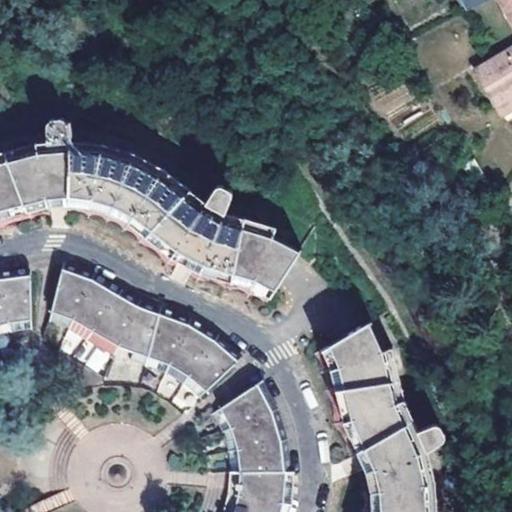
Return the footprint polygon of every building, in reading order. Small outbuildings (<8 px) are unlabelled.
[(511,48),(474,70),(495,105),(511,95),(511,48)] [(0,219),(7,218),(18,214),(33,210),(43,208),(52,206),(63,206),(73,206),(77,206),(113,216),(155,244),(181,253),(187,255),(236,265),(258,271),(283,222),(253,209),(258,198),(229,191),(206,188),(188,184),(178,175),(169,168),(161,162),(151,156),(147,153),(137,150),(123,146),(113,143),(100,140),(87,137),(62,135),(53,136),(23,139),(0,146),(0,219)] [(145,305),(134,301),(126,297),(100,282),(87,275),(76,271),(58,265),(46,318),(65,324),(84,335),(89,328),(101,335),(97,342),(111,351),(115,342),(129,348),(126,356),(162,368),(179,379),(196,392),(235,354),(221,343),(211,334),(196,325),(184,319),(168,313),(145,305)] [(0,331),(9,328),(28,326),(26,272),(16,273),(0,275),(0,331)] [(364,491),(365,509),(364,511),(440,511),(438,483),(431,453),(421,421),(413,400),(409,379),(408,376),(401,349),(387,353),(377,323),(322,350),(331,370),(334,381),(335,386),(343,419),(343,422),(354,454),(360,469),(364,491)] [(89,328),(84,335),(97,342),(101,335),(89,328)] [(274,420),(269,405),(263,393),(255,378),(210,408),(216,419),(220,427),(226,446),(228,467),(239,467),(282,466),(281,454),(279,435),(274,420)] [(287,511),(288,488),(282,466),(239,467),(234,511),(287,511)]
